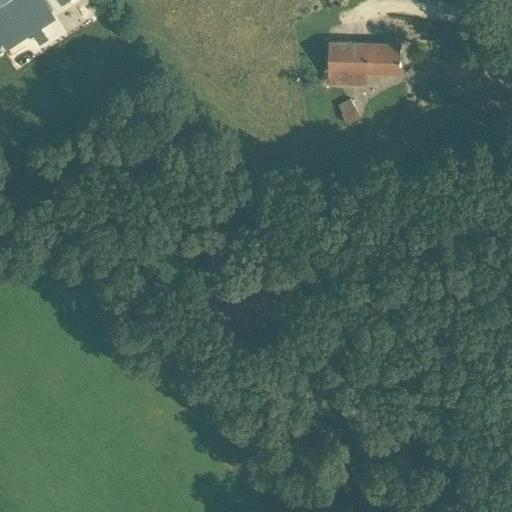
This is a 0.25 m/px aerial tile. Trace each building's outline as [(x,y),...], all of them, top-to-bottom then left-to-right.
[(401,42),(329,40),(328,82),(368,83),(368,71),(400,71),(401,42)] [(339,102),(347,121),(361,114),(351,96),(339,102)] [(511,200),(504,191),(483,209),(500,228),(511,217),(511,200)] [(287,283),(213,256),(206,275),(201,293),(227,302),(280,321),(289,295),(284,293),(287,283)] [(176,402),(211,383),(192,348),(157,367),(176,402)] [(366,410),(349,420),(366,450),(383,440),(366,410)] [(270,511),(260,496),(244,507),(246,511),(270,511)]
